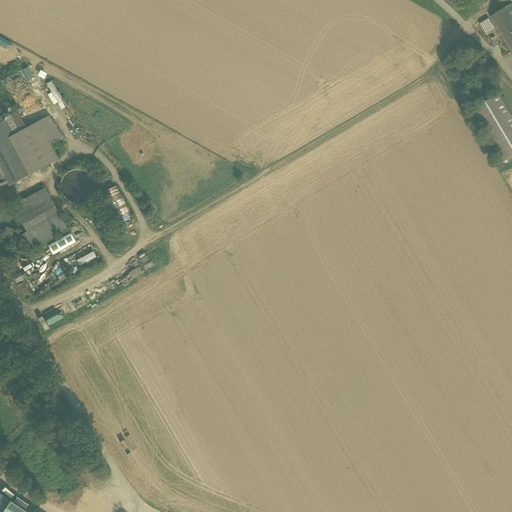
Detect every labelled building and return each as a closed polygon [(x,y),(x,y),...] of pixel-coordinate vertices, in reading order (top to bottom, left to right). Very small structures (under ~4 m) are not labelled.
[(511,19),(505,8),(490,18),(496,27),(511,51),(511,19)] [(511,157),(511,119),(498,96),(471,112),(502,164),(511,157)] [(4,122),(0,124),(0,181),(4,190),(32,174),(4,122)] [(13,204),(27,234),(22,236),(28,250),(68,232),(47,188),(13,204)] [(53,255),(76,244),(72,234),(49,245),(53,255)] [(77,259),(79,265),(97,259),(94,252),(77,259)] [(0,511),(5,511),(11,504),(0,496),(0,511)]
